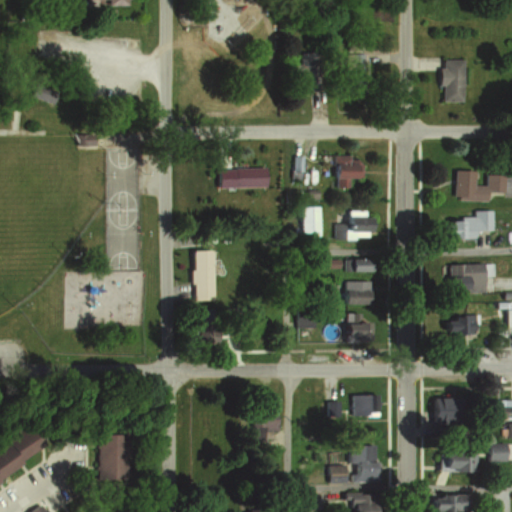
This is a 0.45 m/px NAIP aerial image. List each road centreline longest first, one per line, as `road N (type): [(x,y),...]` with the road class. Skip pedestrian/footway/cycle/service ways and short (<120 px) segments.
road 1 (tertiary): [(511,364),(0,371)]
road 2 (residential): [(405,511),(404,0)]
road 3 (residential): [(167,511),(168,0)]
road 4 (residential): [(511,129),(168,132)]
